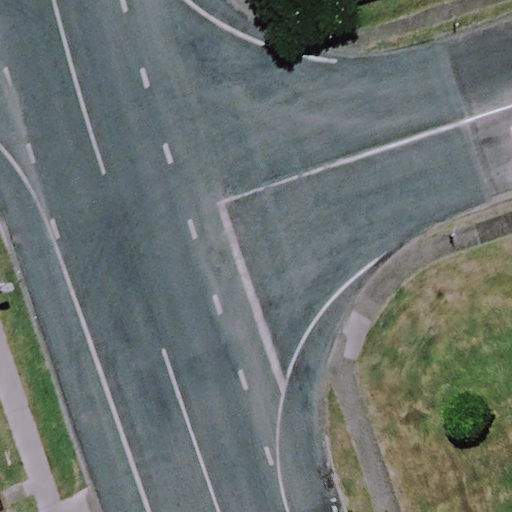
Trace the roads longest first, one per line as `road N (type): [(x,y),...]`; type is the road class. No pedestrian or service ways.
road 1 (residential): [(123,236),(511,101)]
road 2 (tertiary): [(218,511),(123,236)]
road 3 (tertiary): [(123,236),(54,0)]
